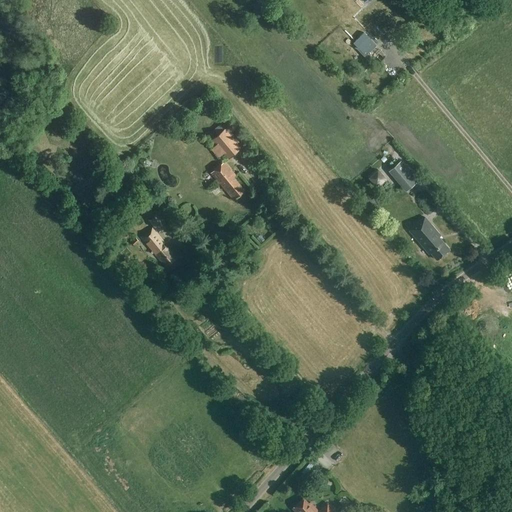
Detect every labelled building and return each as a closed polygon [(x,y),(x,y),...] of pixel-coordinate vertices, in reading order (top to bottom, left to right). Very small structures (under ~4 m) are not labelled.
[(333,9),(339,3),(336,0),(331,0),(327,4),(333,9)] [(330,11),(341,25),(351,17),(341,3),(330,11)] [(306,38),(330,63),(339,54),(332,47),(336,43),(319,26),(306,38)] [(360,46),(357,50),(364,58),(376,46),(366,36),(358,44),(359,45),(360,46)] [(362,83),(355,86),(361,98),(379,89),(372,75),(361,81),(362,83)] [(212,140),(216,145),(211,149),(219,158),(224,153),(228,158),(240,148),(224,129),(223,130),(220,125),(214,130),(218,135),(212,140)] [(391,170),(407,189),(417,181),(400,161),(391,170)] [(233,199),(244,191),(233,177),(235,176),(224,162),(211,173),(226,192),(227,191),(233,199)] [(367,178),(375,189),(386,180),(378,170),(367,178)] [(149,220),(159,232),(167,225),(157,213),(149,220)] [(437,259),(449,250),(437,236),(440,234),(425,217),(409,230),(428,253),(430,251),(437,259)] [(143,237),(162,261),(166,266),(176,258),(172,253),(153,229),(143,237)] [(255,435),(263,427),(257,422),(250,430),(255,435)] [(279,460),(285,451),(276,445),(270,454),(279,460)] [(318,511),(305,497),(293,508),(296,511),(318,511)]
